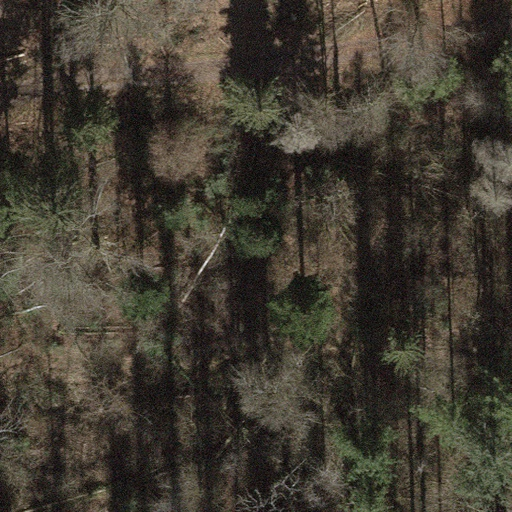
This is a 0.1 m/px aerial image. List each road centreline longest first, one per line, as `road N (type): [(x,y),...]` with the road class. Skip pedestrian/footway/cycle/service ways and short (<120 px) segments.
road 1 (track): [(0,117),(511,28)]
road 2 (track): [(0,400),(398,511)]
